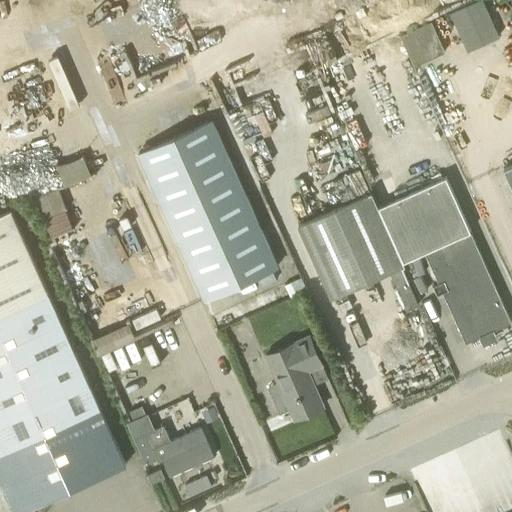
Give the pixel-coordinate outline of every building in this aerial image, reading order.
[(471,47),(502,33),(486,0),(473,0),(453,10),(471,47)] [(416,65),(446,50),(432,20),(401,34),(416,65)] [(212,119),(139,152),(205,299),(278,265),(212,119)] [(443,290),(466,342),(479,335),(483,344),(494,339),(490,331),(511,321),(470,230),(446,176),(421,121),(354,151),(373,193),(379,206),(402,261),(425,251),(439,281),(433,284),(435,288),(437,287),(440,292),(443,290)] [(65,181),(93,174),(88,154),(60,161),(65,181)] [(420,303),(402,261),(379,206),(373,193),(300,224),(331,297),(391,271),(407,309),(420,303)] [(0,475),(16,511),(17,511),(126,464),(11,208),(0,213),(0,475)] [(307,289),(301,276),(272,289),(271,286),(255,292),(257,296),(249,299),(250,302),(242,306),(246,315),(307,289)] [(309,335),(267,354),(280,383),(270,388),(281,413),(291,408),(295,418),(323,406),(307,370),(322,363),(309,335)] [(145,413),(142,405),(129,410),(133,418),(145,413)] [(171,438),(164,424),(134,437),(146,462),(157,458),(158,460),(163,459),(170,475),(215,455),(201,424),(171,438)] [(148,474),(153,483),(165,477),(161,468),(148,474)] [(185,483),(190,494),(201,489),(196,478),(185,483)]
